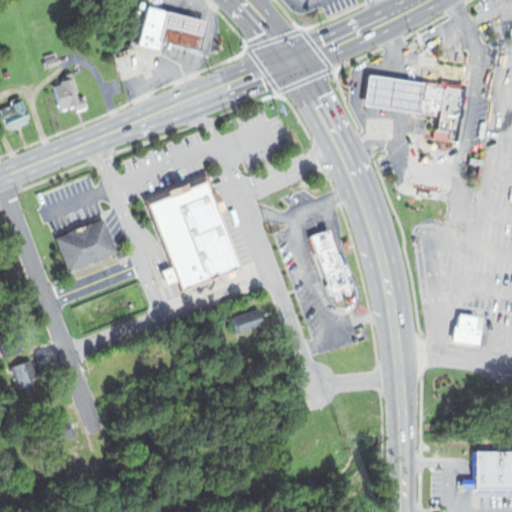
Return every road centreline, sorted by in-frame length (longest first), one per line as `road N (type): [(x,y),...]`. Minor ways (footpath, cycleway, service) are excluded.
road 1 (secondary): [(401,511),(401,349),(381,249),(350,167),(292,58)]
road 2 (primary): [(0,176),(424,0)]
road 3 (residential): [(219,146),(311,383),(402,373)]
road 4 (residential): [(0,176),(95,427)]
